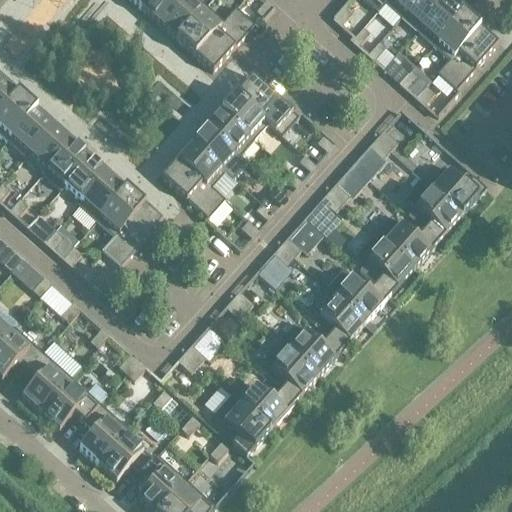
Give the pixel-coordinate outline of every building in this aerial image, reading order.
[(127,0),(140,11),(149,0),(127,0)] [(158,27),(182,0),(149,0),(140,11),(158,27)] [(176,43),(202,14),(186,0),(182,0),(158,27),(176,43)] [(360,0),(378,15),(390,0),(360,0)] [(400,22),(419,0),(390,0),(378,15),(385,8),(400,22)] [(417,36),(446,3),(443,0),(419,0),(400,22),(417,36)] [(463,17),(446,3),(417,36),(417,37),(421,32),(436,45),(432,50),(433,51),(463,17)] [(270,15),(262,8),(255,16),(263,23),(270,15)] [(351,19),(343,12),(334,23),(341,30),(351,19)] [(194,59),(232,16),(231,16),(219,29),(202,14),(176,43),(194,59)] [(212,76),(250,33),(232,16),(194,59),(212,76)] [(478,32),(463,17),(433,51),(448,64),(436,78),(437,78),(478,32)] [(369,38),(362,32),(352,44),(358,50),(369,38)] [(497,48),(478,32),(437,78),(455,95),(497,48)] [(374,64),(385,52),(378,47),(368,59),(374,64)] [(390,79),(401,67),(395,61),(384,73),(390,79)] [(406,93),(417,81),(411,75),(400,87),(406,93)] [(281,141),(298,122),(251,80),(234,99),(268,129),(281,141)] [(0,117),(19,97),(1,81),(0,81),(0,117)] [(424,109),(434,98),(426,90),(416,102),(424,109)] [(0,140),(6,146),(37,113),(19,97),(0,117),(0,140)] [(268,129),(234,99),(220,115),(253,145),(268,129)] [(55,129),(37,113),(6,146),(24,162),(55,129)] [(253,145),(220,115),(205,131),(234,157),(239,161),(253,145)] [(42,178),(72,145),(55,129),(24,162),(42,178)] [(239,161),(234,157),(205,131),(192,146),(222,172),(226,176),(239,161)] [(397,148),(384,136),(377,144),(390,155),(397,148)] [(334,150),(323,140),(316,147),(328,158),(334,150)] [(382,163),(390,155),(377,144),(370,152),(382,163)] [(60,194),(90,161),(72,145),(42,178),(60,194)] [(226,176),(222,172),(192,146),(178,162),(212,192),(226,176)] [(304,160),(298,166),(310,177),(316,170),(304,160)] [(78,210),(108,177),(90,161),(60,194),(60,195),(64,190),(81,205),(77,209),(78,210)] [(208,223),(225,204),(212,192),(178,162),(161,181),(207,222),(208,223)] [(472,180),(464,189),(443,170),(427,189),(431,193),(462,220),(486,192),(472,180)] [(302,186),(289,176),(284,182),(296,193),(302,186)] [(96,226),(126,193),(108,177),(78,210),(96,226)] [(462,220),(431,193),(427,189),(422,185),(406,204),(415,211),(407,220),(424,234),(438,247),(462,220)] [(0,205),(9,195),(1,187),(0,188),(0,205)] [(349,201),(336,190),(329,198),(342,209),(349,201)] [(281,209),(287,203),(275,192),(269,199),(281,209)] [(113,241),(143,208),(126,193),(96,226),(113,241)] [(342,209),(329,198),(322,206),(334,217),(342,209)] [(17,222),(27,211),(19,203),(9,215),(17,222)] [(120,272),(162,225),(143,208),(113,241),(101,255),(120,272)] [(273,219),(261,208),(255,215),(267,225),(273,219)] [(35,238),(45,227),(37,219),(27,231),(35,238)] [(438,247),(424,234),(416,242),(391,220),(374,239),(414,274),(438,247)] [(259,236),(247,225),(240,233),(252,244),(259,236)] [(53,254),(63,243),(55,235),(45,247),(53,254)] [(414,274),(374,239),(358,257),(383,280),(376,288),(390,300),(414,274)] [(301,255),(288,244),(281,252),(294,263),(301,255)] [(71,270),(81,259),(73,251),(63,262),(71,270)] [(294,263),(281,252),(274,260),(286,271),(294,263)] [(11,277),(23,264),(14,257),(3,269),(11,277)] [(89,286),(99,275),(91,267),(81,278),(89,286)] [(390,300),(376,288),(368,296),(343,274),(327,292),(366,327),(390,300)] [(40,302),(51,290),(43,283),(32,295),(40,302)] [(366,327),(327,292),(310,311),(335,333),(328,342),(342,354),(366,327)] [(245,317),(253,309),(240,297),(233,305),(245,317)] [(245,317),(233,305),(226,313),(238,325),(245,317)] [(69,328),(80,315),(72,308),(61,321),(69,328)] [(0,347),(14,332),(13,331),(9,335),(0,327),(0,347)] [(318,381),(342,354),(328,342),(320,350),(295,327),(279,346),(318,381)] [(26,376),(43,357),(14,332),(0,347),(0,381),(2,383),(16,367),(26,376)] [(97,353),(108,341),(100,334),(89,346),(97,353)] [(54,345),(46,355),(72,377),(81,367),(54,345)] [(318,381),(279,346),(262,365),(287,387),(280,395),(294,408),(318,381)] [(205,362),(192,351),(185,359),(197,370),(205,362)] [(71,383),(43,357),(26,376),(36,384),(21,401),(40,418),(71,383)] [(126,379),(137,366),(129,359),(118,372),(126,379)] [(190,378),(197,370),(185,359),(178,367),(190,378)] [(134,386),(145,373),(137,366),(126,379),(134,386)] [(83,427),(100,408),(71,383),(40,418),(59,434),(74,418),(83,427)] [(215,414),(230,396),(220,388),(206,406),(215,414)] [(270,435),(294,408),(280,395),(272,404),(256,389),(239,408),(270,435)] [(171,402),(163,395),(152,408),(160,415),(171,402)] [(270,435),(239,408),(231,400),(214,419),(239,441),(231,450),(245,462),(270,435)] [(128,434),(100,408),(83,427),(93,436),(79,452),(97,469),(128,434)] [(200,428),(192,421),(180,433),(188,441),(200,428)] [(152,463),(125,439),(129,434),(128,434),(97,469),(116,486),(131,469),(141,478),(157,459),(156,459),(152,463)] [(228,454),(220,446),(209,459),(217,466),(228,454)] [(161,511),(186,485),(157,459),(141,478),(151,487),(136,503),(145,511),(161,511)] [(214,511),(215,511),(186,485),(161,511),(214,511)]
